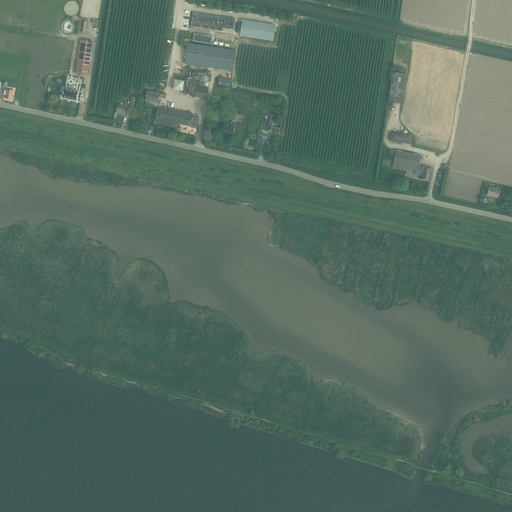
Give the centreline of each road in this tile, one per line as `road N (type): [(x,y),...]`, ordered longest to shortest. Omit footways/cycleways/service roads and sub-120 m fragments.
road 1 (unclassified): [(511,219),(0,104)]
road 2 (track): [(436,163),(448,153),(473,0)]
